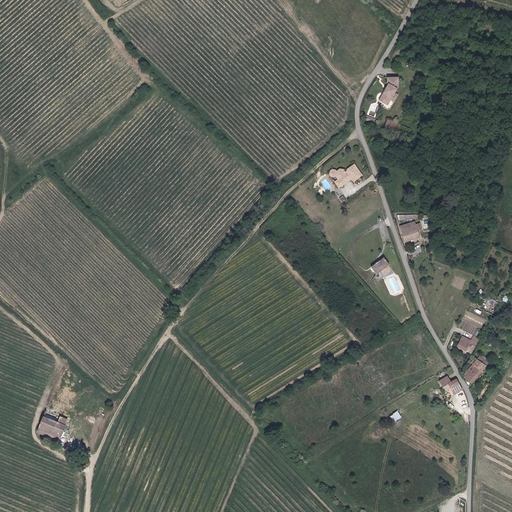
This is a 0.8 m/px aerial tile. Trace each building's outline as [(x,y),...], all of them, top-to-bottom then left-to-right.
[(398,87),(398,77),(388,77),(387,84),(380,100),(390,104),(398,87)] [(396,130),(399,123),(387,118),(384,125),(396,130)] [(362,175),(354,164),(347,169),(347,171),(345,172),(343,169),(339,169),(336,171),(334,169),(332,169),(330,170),(330,172),(330,174),(331,176),(334,176),(336,175),(338,179),(335,181),(339,187),(344,183),(345,182),(352,178),(354,180),(362,175)] [(415,221),(400,226),(405,242),(421,237),(415,221)] [(382,271),(389,266),(384,258),(371,267),(376,275),(382,271)] [(457,346),(466,351),(469,344),(475,347),(479,338),(473,336),(471,341),(462,336),(457,346)] [(466,351),(471,353),(475,347),(469,344),(466,351)] [(472,382),(489,362),(487,361),(488,359),(481,354),(476,360),(474,359),(471,363),(473,364),(464,375),(472,382)] [(455,393),(462,389),(456,378),(451,381),(447,375),(439,380),(443,386),(448,383),(455,393)] [(397,410),(389,415),(393,422),(401,417),(397,410)] [(58,420),(43,415),(40,424),(37,431),(58,439),(67,418),(60,416),(58,420)]
